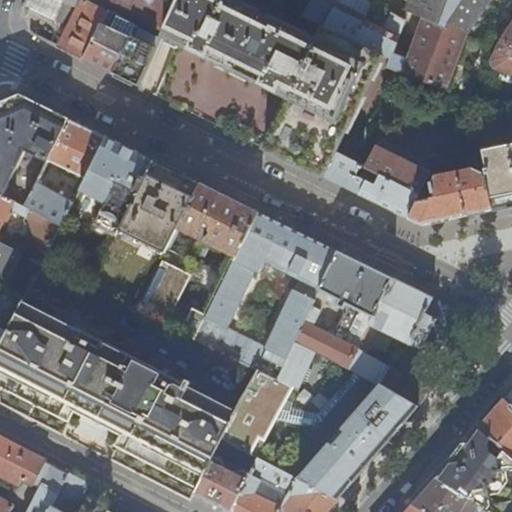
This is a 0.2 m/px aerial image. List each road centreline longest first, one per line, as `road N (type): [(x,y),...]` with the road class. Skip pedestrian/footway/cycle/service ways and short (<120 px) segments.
road 1 (residential): [(511,321),(409,257),(0,52)]
road 2 (residential): [(372,511),(511,349)]
road 3 (residential): [(0,419),(178,511)]
